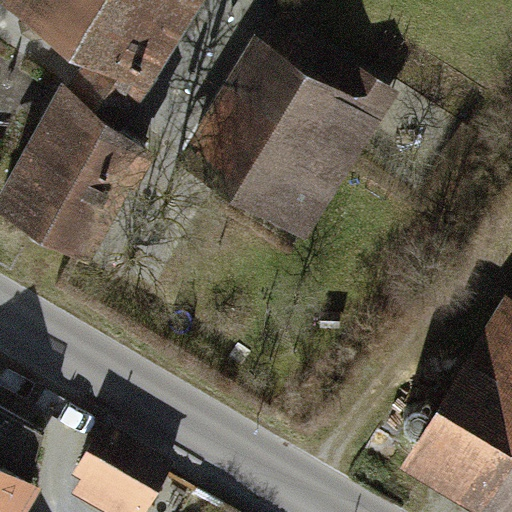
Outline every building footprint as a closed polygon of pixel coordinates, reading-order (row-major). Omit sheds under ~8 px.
[(176,0),(0,0),(0,28),(56,67),(46,84),(105,121),(176,0)] [(299,239),(391,85),(257,6),(165,160),(299,239)] [(511,511),(511,253),(377,461),(466,511),(511,511)] [(141,511),(165,471),(104,437),(78,483),(128,511),(141,511)] [(33,474),(0,453),(0,511),(9,511),(21,493),(33,474)]
